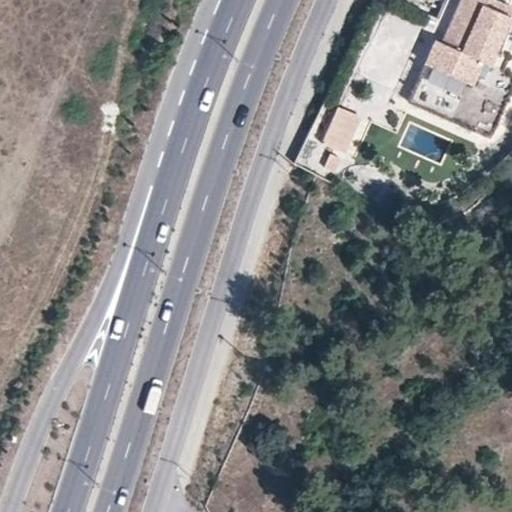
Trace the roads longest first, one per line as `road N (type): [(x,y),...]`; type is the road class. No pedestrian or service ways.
road 1 (residential): [(156,511),(280,109),(330,0)]
road 2 (primary): [(110,511),(286,0)]
road 3 (residential): [(155,216),(38,418),(7,511)]
road 4 (primary): [(155,216),(70,511)]
road 5 (primary): [(233,0),(155,216)]
